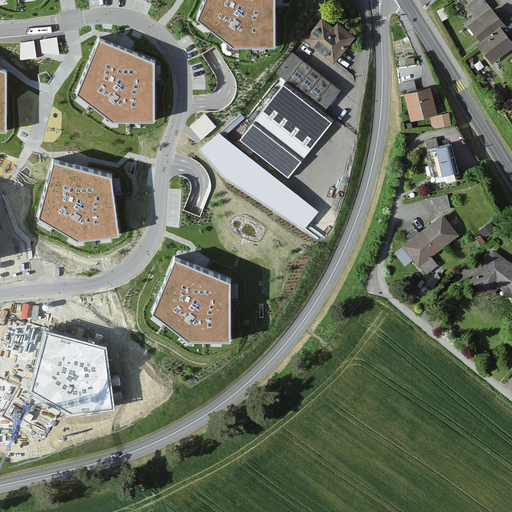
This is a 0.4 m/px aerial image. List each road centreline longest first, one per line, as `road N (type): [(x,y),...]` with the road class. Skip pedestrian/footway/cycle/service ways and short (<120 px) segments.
road 1 (secondary): [(380,0),(381,107),(369,176),(337,263),(296,330),(227,399),(152,444),(0,485)]
road 2 (residential): [(0,27),(97,15),(138,21),(169,47),(182,84),(154,229),(135,262),(94,285),(0,293)]
road 3 (residential): [(466,157),(451,127),(419,133),(382,260),(383,287),(511,399)]
